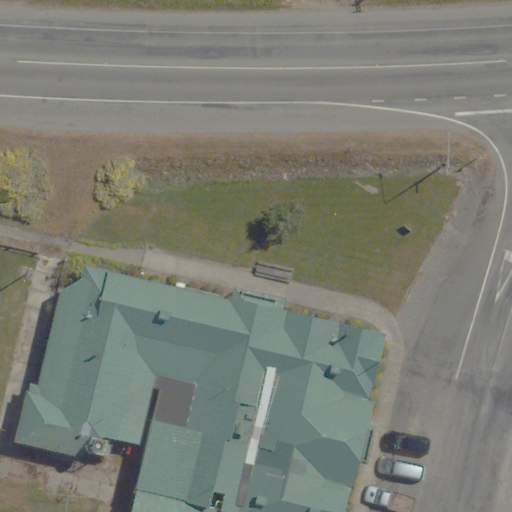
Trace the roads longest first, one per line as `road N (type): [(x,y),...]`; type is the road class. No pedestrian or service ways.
road 1 (primary): [(0,60),(311,67),(511,61)]
road 2 (residential): [(460,511),(511,310)]
